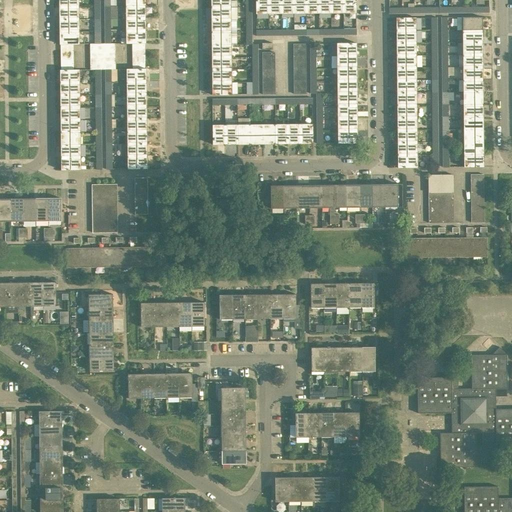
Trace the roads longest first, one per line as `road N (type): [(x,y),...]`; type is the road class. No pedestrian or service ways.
road 1 (residential): [(375,0),(374,157),(356,165),(202,167),(180,165),(170,152),(167,0)]
road 2 (residential): [(240,511),(0,341)]
road 3 (residential): [(41,0),(43,155),(31,167),(0,170)]
road 4 (residential): [(501,0),(502,143),(511,160)]
road 5 (residential): [(265,392),(265,465),(240,511)]
